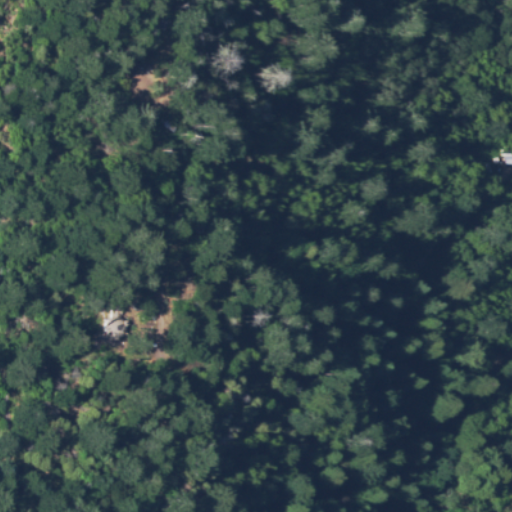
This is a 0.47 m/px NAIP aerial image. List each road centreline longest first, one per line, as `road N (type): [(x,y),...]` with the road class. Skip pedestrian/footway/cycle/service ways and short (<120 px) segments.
road 1 (residential): [(243,66),(268,115),(280,238),(314,295),(422,364),(482,476),(511,499)]
road 2 (residential): [(131,328),(200,135),(272,0)]
road 3 (residential): [(131,328),(109,269),(55,213),(0,191)]
road 4 (residential): [(158,511),(169,433),(157,373),(131,328)]
